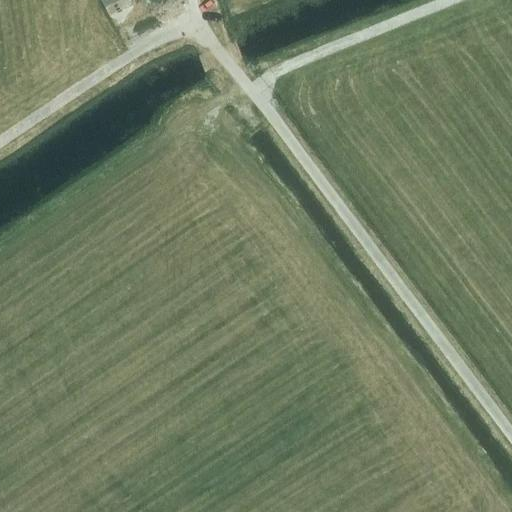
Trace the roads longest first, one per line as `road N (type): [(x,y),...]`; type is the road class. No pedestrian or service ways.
road 1 (unclassified): [(511,446),(245,91),(474,0)]
road 2 (track): [(197,26),(171,33),(0,146)]
